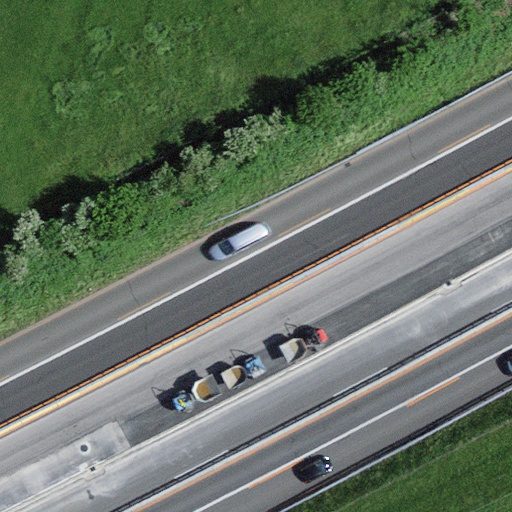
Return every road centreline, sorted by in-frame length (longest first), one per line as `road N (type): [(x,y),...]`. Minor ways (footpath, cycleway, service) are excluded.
road 1 (motorway): [(511,147),(0,419)]
road 2 (motorway): [(139,511),(511,316)]
